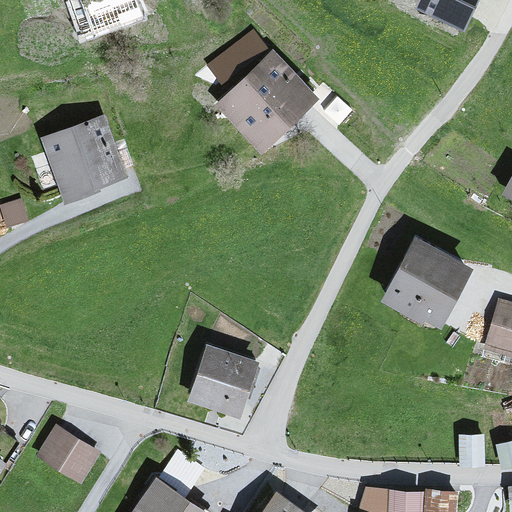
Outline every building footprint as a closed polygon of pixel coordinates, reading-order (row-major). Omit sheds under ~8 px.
[(132,0),(70,0),(81,32),(137,13),(132,0)] [(462,0),(405,0),(404,3),(450,25),(462,0)] [(310,101),(262,48),(207,98),(254,151),(310,101)] [(93,111),(31,133),(56,201),(118,179),(93,111)] [(463,268),(405,233),(373,287),(431,321),(463,268)] [(511,301),(489,295),(472,352),(511,363),(511,301)] [(251,365),(199,345),(179,395),(231,416),(251,365)] [(94,455),(47,422),(23,455),(70,488),(94,455)] [(471,433),(449,433),(449,464),(472,464),(471,433)] [(511,450),(508,436),(490,442),(497,466),(511,461),(511,450)] [(200,511),(148,474),(120,511),(200,511)] [(354,511),(385,511),(387,491),(357,489),(354,511)] [(385,511),(421,511),(423,494),(387,491),(385,511)] [(423,494),(421,511),(456,511),(458,497),(423,494)] [(291,511),(272,496),(258,511),(291,511)]
